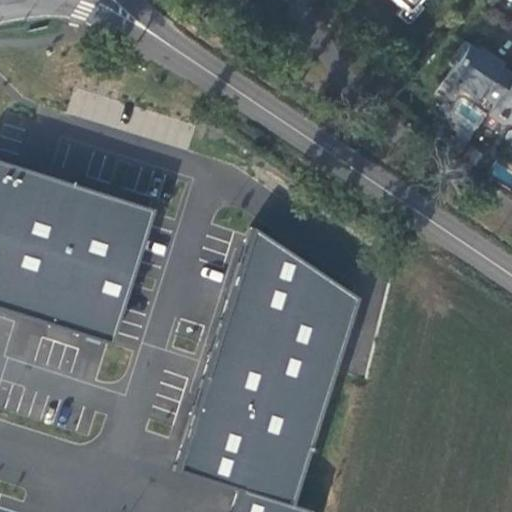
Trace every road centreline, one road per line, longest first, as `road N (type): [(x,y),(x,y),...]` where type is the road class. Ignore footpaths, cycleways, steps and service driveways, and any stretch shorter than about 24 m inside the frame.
road 1 (secondary): [(105,0),(511,275)]
road 2 (unclassified): [(0,440),(158,489)]
